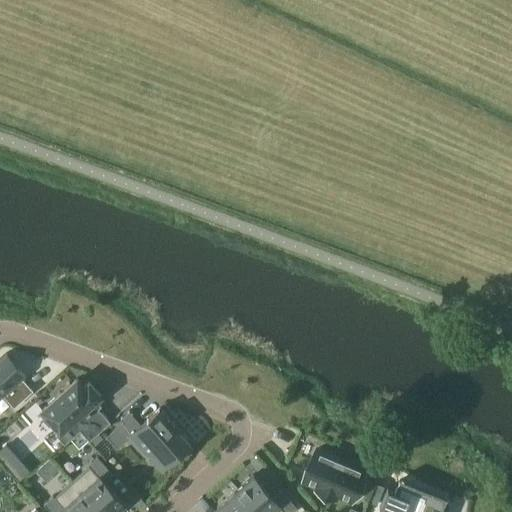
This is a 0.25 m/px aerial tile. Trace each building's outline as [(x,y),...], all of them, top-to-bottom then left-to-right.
[(23,378),(25,375),(6,353),(0,358),(0,397),(3,394),(13,406),(33,390),(23,378)] [(77,377),(41,409),(60,430),(56,434),(65,443),(80,429),(89,440),(110,421),(98,408),(101,405),(96,399),(100,395),(88,382),(84,385),(77,377)] [(124,421),(106,436),(116,448),(128,437),(146,457),(147,455),(156,448),(169,463),(190,444),(179,431),(179,430),(159,407),(141,424),(133,431),(124,421)] [(317,448),(304,481),(316,486),(315,489),(335,497),(336,494),(351,501),(365,468),(317,448)] [(98,456),(88,464),(90,465),(72,481),(99,511),(115,511),(124,504),(105,482),(114,474),(98,456)] [(21,460),(10,470),(19,480),(30,470),(21,460)] [(253,475),(235,491),(253,511),(292,511),(298,508),(282,490),(273,497),(253,475)] [(387,511),(386,511),(439,511),(445,497),(426,489),(425,490),(400,479),(398,484),(390,481),(379,508),(387,511)] [(44,503),(51,511),(99,511),(72,481),(54,496),(53,495),(44,503)] [(377,482),(369,502),(376,505),(384,485),(377,482)] [(253,511),(235,491),(217,507),(221,511),(253,511)]
